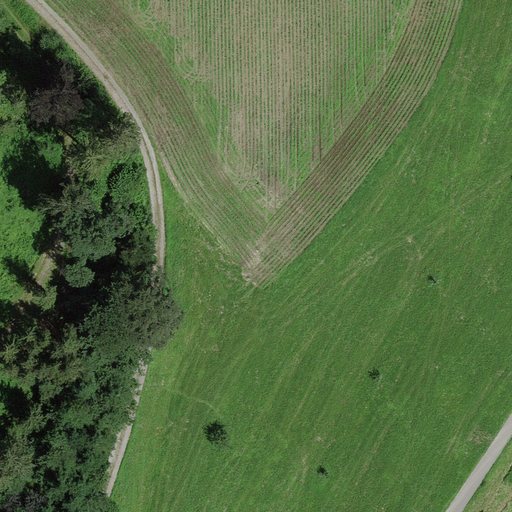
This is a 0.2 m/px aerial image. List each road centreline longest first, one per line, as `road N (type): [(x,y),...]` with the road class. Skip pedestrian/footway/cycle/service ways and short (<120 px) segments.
road 1 (track): [(33,0),(125,109),(153,183),(149,282),(91,511)]
road 2 (track): [(0,8),(68,124),(71,199),(0,343)]
